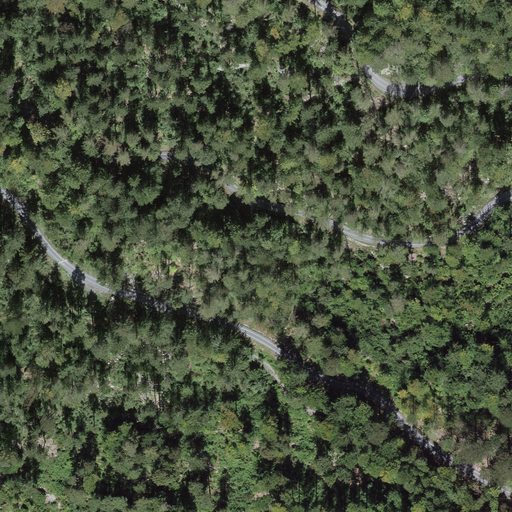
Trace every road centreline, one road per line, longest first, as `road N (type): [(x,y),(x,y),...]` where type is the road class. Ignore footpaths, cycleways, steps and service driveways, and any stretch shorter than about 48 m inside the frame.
road 1 (unclassified): [(0,190),(66,267),(261,339),(331,384),(367,391),(412,434),(511,492)]
road 2 (unclassified): [(511,195),(447,241),(369,239),(255,200),(182,156),(118,158),(68,145),(36,112),(0,112)]
road 3 (unclassified): [(315,0),(348,29),(373,79),(391,90),(511,75)]
